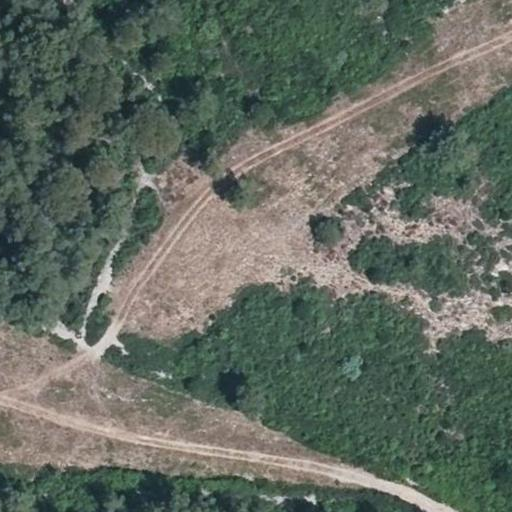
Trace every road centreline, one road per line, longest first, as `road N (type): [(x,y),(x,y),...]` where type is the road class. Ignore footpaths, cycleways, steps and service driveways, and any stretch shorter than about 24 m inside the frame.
road 1 (track): [(511,35),(239,168),(189,205),(93,344),(4,402)]
road 2 (track): [(0,401),(155,446),(408,489),(443,511)]
